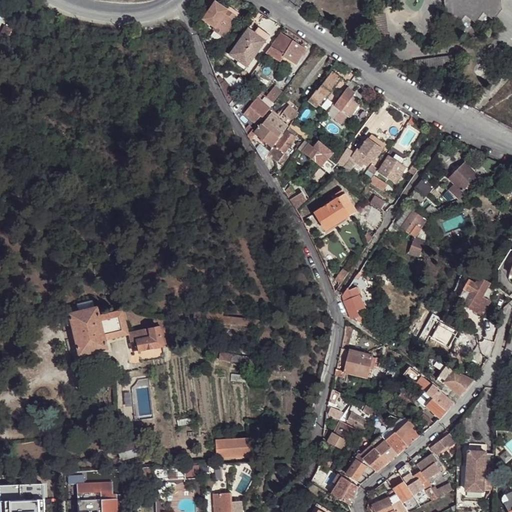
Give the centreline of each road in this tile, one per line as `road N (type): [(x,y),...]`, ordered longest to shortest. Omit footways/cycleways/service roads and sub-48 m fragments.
road 1 (residential): [(182,0),(215,93),(298,228),(340,315),(313,462),(273,511)]
road 2 (residential): [(362,511),(366,488),(446,423),(486,376),(511,307)]
road 3 (residential): [(264,0),(456,118)]
road 4 (residential): [(371,246),(456,118)]
